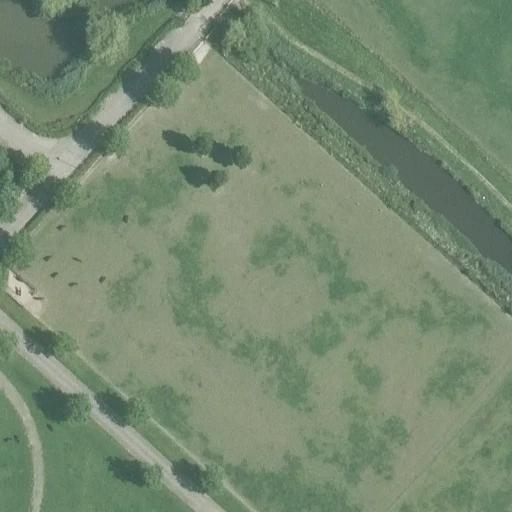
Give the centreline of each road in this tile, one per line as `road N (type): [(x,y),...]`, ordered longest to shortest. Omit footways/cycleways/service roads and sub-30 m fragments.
road 1 (track): [(0,322),(211,511)]
road 2 (track): [(60,166),(216,0)]
road 3 (track): [(0,236),(60,166),(0,114)]
road 4 (track): [(0,384),(23,408),(35,449),(33,511)]
